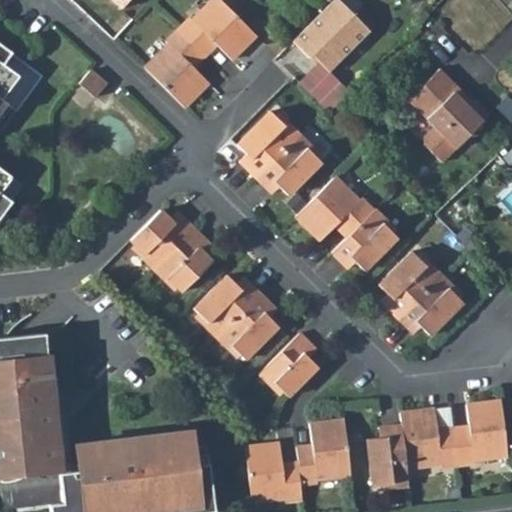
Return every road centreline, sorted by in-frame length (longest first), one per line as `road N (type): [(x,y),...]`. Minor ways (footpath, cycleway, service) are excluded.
road 1 (residential): [(501,374),(399,387),(183,170)]
road 2 (residential): [(183,170),(194,147),(179,127),(37,0)]
road 3 (residential): [(0,286),(66,279),(183,170)]
